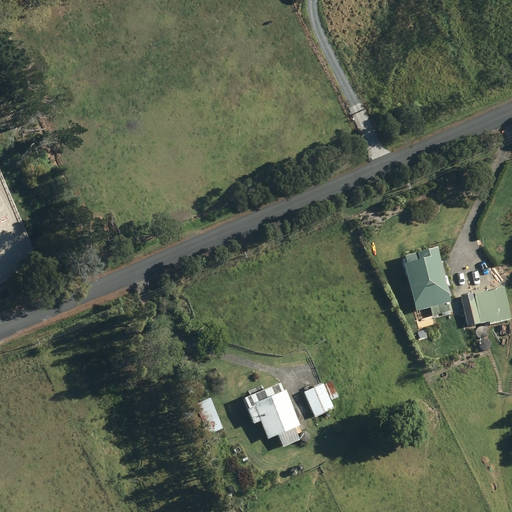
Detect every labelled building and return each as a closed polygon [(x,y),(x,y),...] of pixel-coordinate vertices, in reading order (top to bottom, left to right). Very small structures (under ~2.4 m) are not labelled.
[(398,265),(412,313),(427,308),(430,316),(450,310),(432,250),(400,259),(401,264),(398,265)] [(486,326),(497,323),(499,333),(506,332),(504,322),(508,321),(507,319),(501,290),(459,299),(465,328),(485,323),(486,326)] [(329,401),(337,398),(330,381),(321,385),(321,383),(300,393),(312,419),(333,409),(329,401)] [(240,399),(244,410),(243,411),(249,426),(250,425),(256,423),(264,441),(269,439),(273,451),(294,442),(289,430),(296,428),(278,383),(240,399)] [(207,399),(191,406),(204,436),(220,429),(207,399)]
